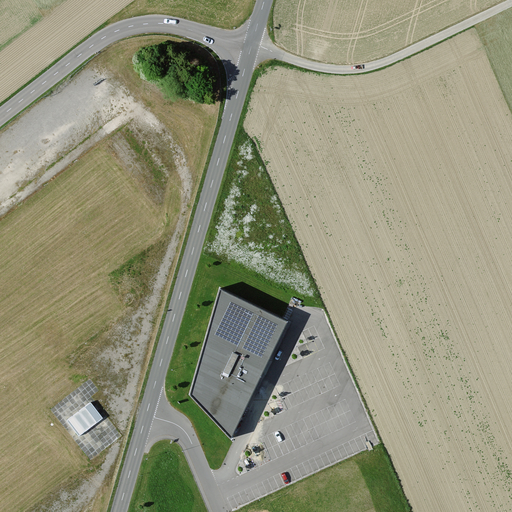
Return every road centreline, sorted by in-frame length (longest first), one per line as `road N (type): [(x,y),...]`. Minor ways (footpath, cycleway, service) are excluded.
road 1 (tertiary): [(145,415),(251,45)]
road 2 (tertiary): [(0,116),(98,39),(130,27),(163,22),(251,45)]
road 3 (track): [(511,2),(357,69),(323,69),(251,45)]
road 4 (residential): [(219,511),(188,435),(145,415)]
